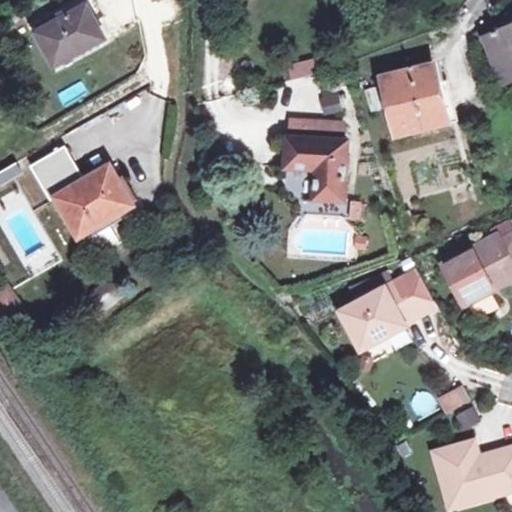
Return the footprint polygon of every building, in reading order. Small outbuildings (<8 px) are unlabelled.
[(183,0),(159,0),(167,27),(188,22),(183,0)] [(57,13),(36,26),(56,64),(107,37),(89,4),(61,20),(57,13)] [(511,27),(489,37),(508,89),(511,87),(511,27)] [(319,60),(288,64),(290,78),(320,74),(319,60)] [(436,65),(384,79),(398,134),(451,122),(436,65)] [(290,136),(345,138),(345,121),(291,117),(290,136)] [(345,138),(290,136),(289,168),(319,169),(318,198),(347,199),(351,139),(345,138)] [(50,200),(57,197),(85,180),(65,146),(30,166),(50,200)] [(85,180),(57,197),(81,236),(134,205),(112,165),(85,180)] [(412,210),(400,213),(406,233),(418,231),(412,210)] [(498,236),(448,264),(467,301),(470,300),(492,288),(511,276),(511,236),(501,241),(498,236)] [(404,281),(347,311),(366,346),(406,326),(405,323),(421,313),(404,281)] [(492,288),(470,300),(479,317),(501,305),(492,288)] [(0,295),(0,316),(5,324),(15,317),(0,295)] [(439,395),(445,412),(472,403),(466,386),(439,395)] [(476,408),(457,413),(462,430),(481,424),(476,408)] [(477,443),(471,445),(477,463),(483,462),(477,443)] [(471,445),(440,454),(455,506),(511,489),(511,453),(483,462),(477,463),(471,445)]
